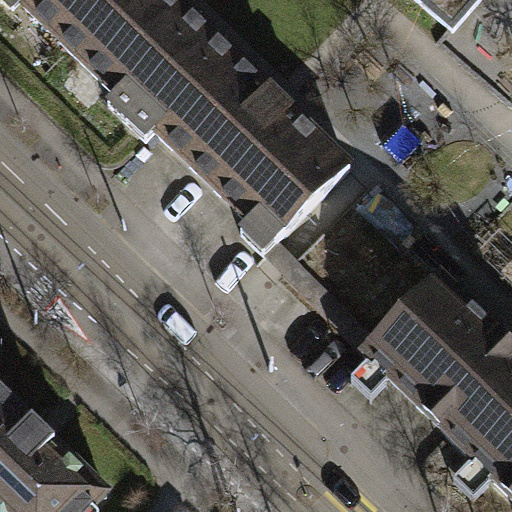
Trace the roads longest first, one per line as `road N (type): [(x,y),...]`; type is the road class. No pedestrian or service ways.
road 1 (tertiary): [(251,441),(0,203)]
road 2 (tertiary): [(349,511),(314,478),(251,441)]
